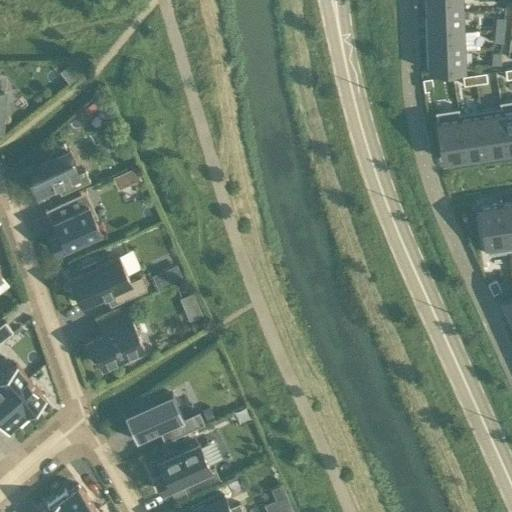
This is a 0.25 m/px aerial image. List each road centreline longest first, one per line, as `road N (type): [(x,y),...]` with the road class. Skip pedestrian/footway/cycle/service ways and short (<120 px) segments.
road 1 (tertiary): [(511,486),(375,186),(336,29)]
road 2 (residential): [(0,180),(83,417)]
